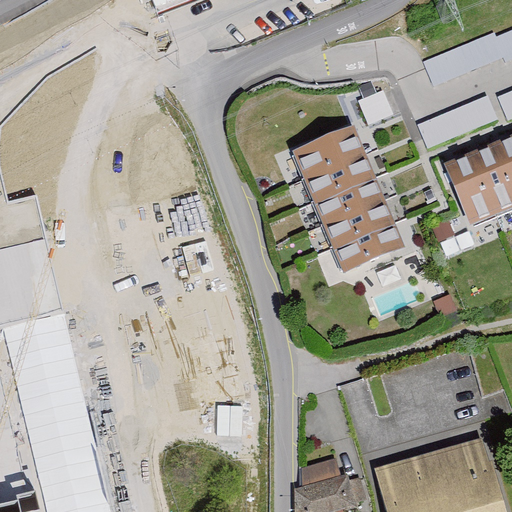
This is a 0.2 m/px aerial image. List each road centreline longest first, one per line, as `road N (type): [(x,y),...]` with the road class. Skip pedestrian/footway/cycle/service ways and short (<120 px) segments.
road 1 (residential): [(194,92),(280,340),(287,511)]
road 2 (residential): [(292,47),(301,61),(324,66),(401,58),(429,109),(511,76)]
